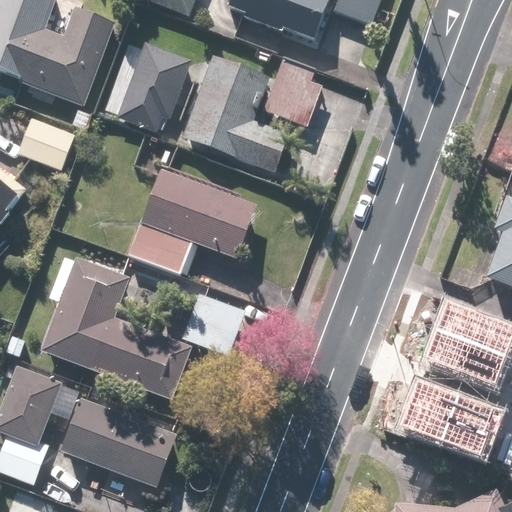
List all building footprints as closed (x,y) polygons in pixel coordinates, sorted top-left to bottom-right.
[(54,0),(0,0),(0,76),(86,115),(122,33),(77,13),(64,42),(46,33),(60,2),(54,0)] [(196,0),(141,0),(189,19),(196,0)] [(237,0),(232,15),(313,45),(329,0),(237,0)] [(385,0),(336,0),(330,18),(373,34),(385,0)] [(152,132),(178,62),(130,44),(104,114),(152,132)] [(212,61),(182,144),(274,177),(289,138),(253,125),(269,82),(212,61)] [(315,73),(281,62),(267,105),(277,108),(273,121),(307,132),(320,92),(310,89),(315,73)] [(264,208),(167,174),(137,261),(187,279),(198,246),(245,262),(264,208)] [(0,229),(26,199),(0,176),(0,229)] [(511,293),(511,202),(503,199),(490,234),(500,237),(483,283),(511,293)] [(61,307),(43,355),(173,404),(193,351),(115,322),(130,283),(66,258),(49,303),(61,307)] [(199,296),(181,343),(231,361),(248,314),(199,296)] [(511,352),(479,340),(467,374),(494,384),(473,439),(511,453),(511,352)] [(39,448),(59,390),(12,373),(0,408),(0,435),(8,438),(0,460),(0,479),(32,491),(46,451),(39,448)] [(177,438),(79,402),(59,456),(156,493),(177,438)] [(504,511),(494,492),(453,511),(451,511),(393,508),(392,511),(504,511)]
